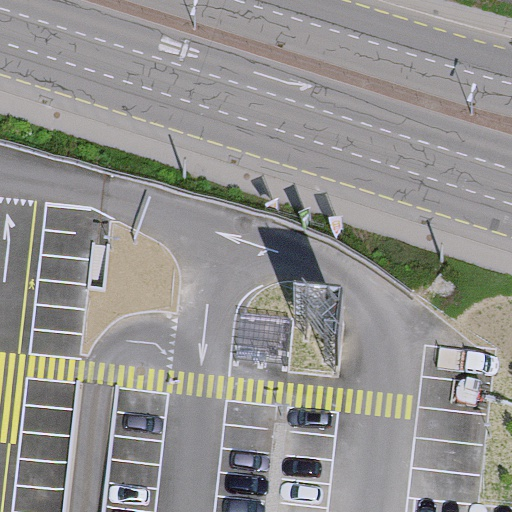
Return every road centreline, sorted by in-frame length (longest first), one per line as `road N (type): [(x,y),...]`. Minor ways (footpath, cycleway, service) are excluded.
road 1 (secondary): [(0,20),(511,182)]
road 2 (secondary): [(511,83),(222,0)]
